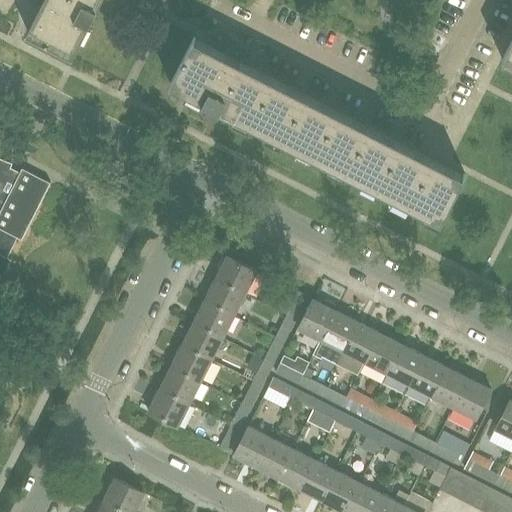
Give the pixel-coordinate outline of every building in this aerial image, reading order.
[(29,28),(28,30),(74,54),(100,0),(47,0),(51,2),(36,32),(29,28)] [(233,44),(225,53),(220,59),(191,45),(195,38),(193,37),(170,84),(440,221),(455,191),(458,192),(460,188),(457,186),(463,175),(462,174),(458,181),(238,68),(245,56),(247,59),(248,58),(242,52),(237,47),(232,41),(231,42),(233,44)] [(511,38),(501,60),(511,65),(511,38)] [(21,239),(48,186),(20,171),(18,175),(10,171),(9,171),(11,167),(0,161),(0,282),(3,276),(11,259),(7,257),(17,237),(21,239)] [(244,292),(255,270),(226,256),(215,277),(244,292)] [(233,314),(244,292),(215,277),(204,300),(233,314)] [(286,314),(294,319),(306,296),(288,287),(277,310),(286,314)] [(320,340),(334,311),(311,299),(297,328),(320,340)] [(222,336),(233,314),(204,300),(193,322),(222,336)] [(334,366),(342,351),(356,322),(334,311),(320,340),(311,356),(318,360),(319,358),(334,366)] [(294,319),(286,314),(274,336),(283,341),(294,319)] [(211,359),(222,336),(193,322),(182,344),(211,359)] [(364,362),(379,333),(356,322),(342,351),(364,362)] [(386,373),(401,345),(379,333),(364,362),(386,373)] [(263,358),(272,363),(283,341),(274,336),(263,358)] [(199,381),(211,359),(182,344),(171,366),(199,381)] [(408,385),(423,356),(401,345),(386,373),(408,385)] [(430,396),(445,367),(423,356),(408,385),(430,396)] [(252,381),(261,385),(272,363),(263,358),(252,381)] [(275,372),(297,383),(302,374),(280,363),(275,372)] [(188,403),(199,381),(171,366),(159,388),(188,403)] [(453,407),(467,378),(445,367),(430,396),(453,407)] [(320,394),(324,385),(302,374),(297,383),(320,394)] [(268,386),(290,397),(295,389),(272,377),(268,386)] [(475,418),(489,389),(467,378),(453,407),(475,418)] [(241,403),(249,407),(261,385),(252,381),(241,403)] [(346,397),(324,385),(320,394),(342,405),(346,397)] [(176,426),(188,403),(159,388),(147,412),(176,426)] [(268,398),(282,406),(287,396),(273,389),(268,398)] [(316,400),(295,389),(290,397),(312,408),(316,400)] [(364,417),(372,400),(350,389),(346,397),(342,405),(364,417)] [(511,437),(511,400),(509,399),(494,428),(511,437)] [(339,411),(316,400),(312,408),(334,420),(339,411)] [(386,428),(395,412),(372,400),(364,417),(386,428)] [(229,425),(238,429),(249,407),(241,403),(229,425)] [(361,423),(339,411),(334,420),(356,431),(361,423)] [(413,431),(417,423),(395,412),(386,428),(409,439),(413,431)] [(383,434),(361,423),(356,431),(379,442),(383,434)] [(238,429),(229,425),(218,447),(227,452),(238,429)] [(255,466),(270,437),(247,425),(232,455),(255,466)] [(435,442),(413,431),(409,439),(431,451),(435,442)] [(405,445),(383,434),(379,442),(390,448),(384,458),(396,464),(401,454),(401,453),(405,445)] [(277,478),(292,448),(270,437),(255,466),(277,478)] [(458,453),(435,442),(431,451),(453,462),(458,453)] [(427,457),(405,445),(401,453),(401,454),(423,465),(427,457)] [(299,489),(314,459),(292,448),(277,478),(299,489)] [(450,468),(427,457),(423,465),(446,476),(450,468)] [(321,500),(336,471),(314,459),(299,489),(321,500)] [(468,459),(464,468),(495,484),(500,475),(468,459)] [(450,494),(461,473),(450,468),(446,476),(439,489),(450,494)] [(344,511),(358,482),(336,471),(321,500),(344,511)] [(461,500),(471,479),(461,473),(450,494),(461,500)] [(511,481),(500,475),(495,484),(511,491),(511,481)] [(133,511),(143,493),(114,478),(103,499),(127,511),(133,511)] [(471,505),(482,484),(471,479),(461,500),(471,505)] [(345,511),(370,511),(381,493),(358,482),(344,511),(345,511)] [(492,490),(482,484),(471,505),(482,511),(492,490)] [(398,511),(403,504),(408,494),(398,489),(393,499),(381,493),(370,511),(398,511)] [(484,511),(494,511),(503,495),(492,490),(482,511),(484,511)] [(507,511),(511,503),(511,499),(503,495),(494,511),(507,511)] [(127,511),(103,499),(96,511),(127,511)]
